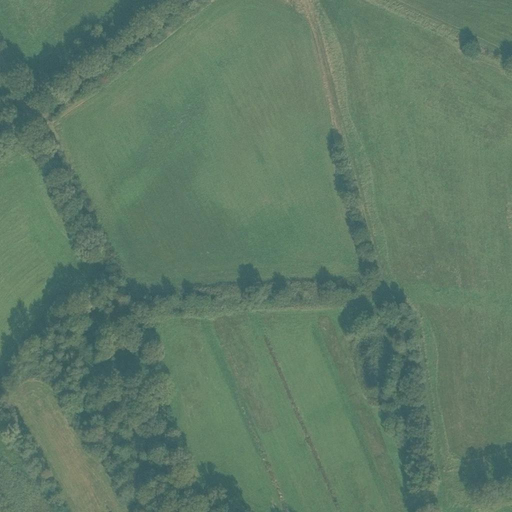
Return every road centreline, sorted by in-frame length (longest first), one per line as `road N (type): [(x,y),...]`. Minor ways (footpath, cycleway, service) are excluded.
road 1 (track): [(122,509),(145,480),(125,407),(107,279),(30,120)]
road 2 (track): [(30,120),(189,0)]
road 3 (track): [(339,139),(305,0)]
